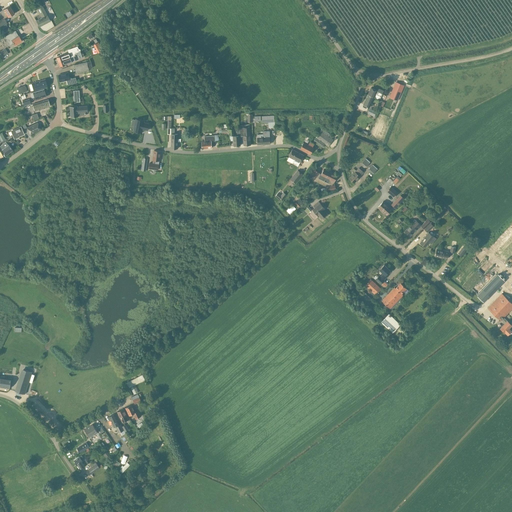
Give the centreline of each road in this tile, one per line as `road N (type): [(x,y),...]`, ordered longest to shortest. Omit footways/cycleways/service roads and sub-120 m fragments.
road 1 (unclassified): [(91,133),(181,152),(289,145),(320,159)]
road 2 (unclassified): [(463,297),(361,217),(340,171)]
road 3 (unclassified): [(379,76),(511,46)]
